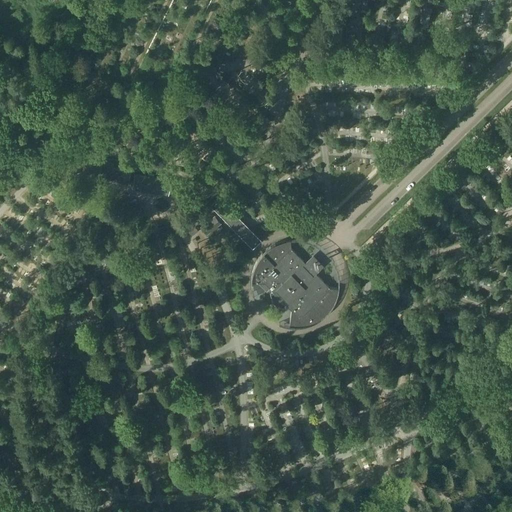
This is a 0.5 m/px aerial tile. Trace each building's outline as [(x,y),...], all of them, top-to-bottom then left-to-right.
[(128,184),(131,173),(102,164),(99,176),(128,184)] [(142,189),(150,190),(150,188),(168,192),(168,191),(173,192),(175,181),(135,174),(133,185),(142,187),(142,189)] [(209,229),(211,231),(217,226),(216,224),(219,222),(218,220),(222,217),(238,233),(244,227),(225,204),(225,203),(219,196),(211,203),(209,201),(208,203),(219,214),(215,216),(214,215),(211,218),(209,216),(203,221),(204,223),(201,226),(206,232),(209,229)] [(243,238),(253,248),(261,239),(252,230),(251,230),(244,238),(243,238)] [(298,317),(298,316),(300,314),(302,316),(328,291),(326,289),(328,286),(316,273),(313,276),(311,273),(314,270),(308,263),(304,267),(302,265),(305,262),(292,249),(289,252),(287,250),(262,275),(264,276),(261,279),(273,291),(270,294),(273,299),(271,300),(277,306),(278,305),(283,307),(286,304),(298,317)]
